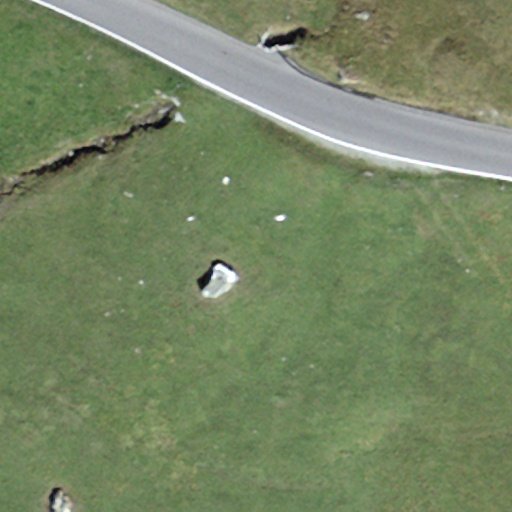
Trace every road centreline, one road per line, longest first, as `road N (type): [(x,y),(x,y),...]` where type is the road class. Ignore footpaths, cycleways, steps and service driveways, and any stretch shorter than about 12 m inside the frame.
road 1 (tertiary): [(77,0),(369,131),(511,162)]
road 2 (track): [(404,138),(440,203),(511,294)]
